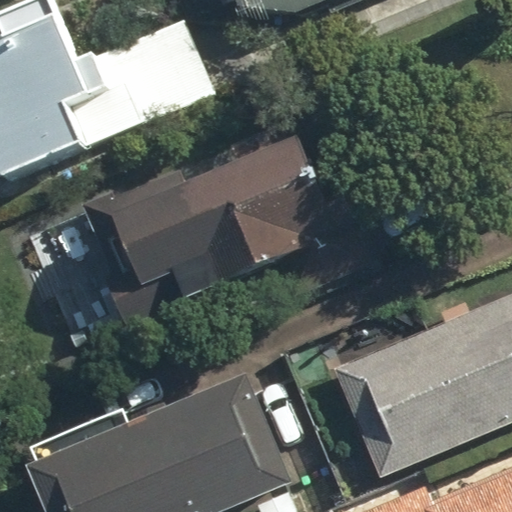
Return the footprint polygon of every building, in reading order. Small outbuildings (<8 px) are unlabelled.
[(366,0),(246,0),(264,42),(366,0)] [(49,3),(0,23),(0,25),(10,49),(0,53),(0,173),(5,186),(99,146),(100,148),(218,97),(187,24),(78,71),(49,3)] [(129,329),(278,272),(289,300),(367,271),(357,243),(364,240),(319,123),(84,213),(129,329)] [(511,425),(511,300),(341,374),(386,479),(511,425)] [(251,381),(32,474),(48,511),(250,511),(299,492),(251,381)] [(511,511),(511,475),(437,507),(430,491),(381,511),(511,511)]
